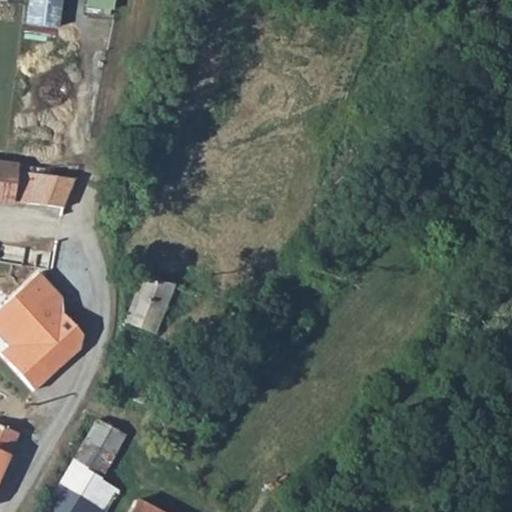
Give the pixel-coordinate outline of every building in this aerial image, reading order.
[(63,0),(27,0),(24,25),(58,31),(63,0)] [(115,11),(115,0),(86,0),(86,9),(115,11)] [(0,204),(9,205),(13,163),(0,161),(0,204)] [(67,208),(78,179),(20,171),(16,201),(67,208)] [(178,295),(181,285),(132,269),(124,285),(137,290),(129,319),(159,327),(168,293),(178,295)] [(45,392),(79,350),(87,330),(63,313),(32,348),(23,340),(8,358),(45,392)] [(0,484),(22,431),(0,421),(0,484)] [(157,511),(146,506),(143,511),(124,499),(127,496),(106,485),(132,443),(107,428),(99,442),(86,435),(78,450),(86,455),(49,511),(157,511)]
